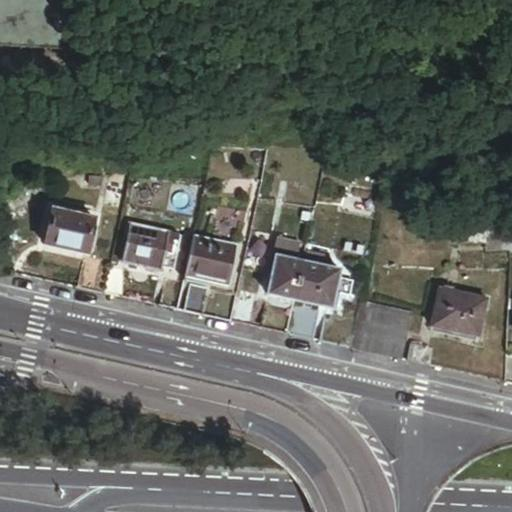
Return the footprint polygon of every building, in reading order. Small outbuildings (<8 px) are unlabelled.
[(0,0),(0,49),(71,52),(72,0),(0,0)] [(95,219),(53,209),(45,246),(87,255),(95,219)] [(309,223),(310,215),(302,213),(300,221),(309,223)] [(511,233),(511,222),(485,223),(485,224),(485,234),(511,233)] [(485,234),(485,224),(454,224),(454,240),(485,239),(485,234)] [(162,267),(170,234),(129,225),(121,263),(161,272),(162,267)] [(511,233),(485,234),(485,239),(485,251),(508,251),(508,260),(511,260),(511,239),(511,233)] [(180,236),(170,234),(162,267),(173,270),(180,236)] [(234,247),(193,238),(184,276),(209,282),(226,286),(234,247)] [(298,244),(279,240),(276,257),(294,261),(298,244)] [(109,270),(111,263),(85,257),(78,289),(104,294),(109,270)] [(293,301),(301,262),(294,261),(276,257),(267,295),(293,301)] [(341,271),(301,262),(293,301),(332,309),(336,294),(339,279),(341,271)] [(123,273),(109,270),(104,294),(121,298),(123,273)] [(184,276),(183,281),(208,286),(209,282),(184,276)] [(339,279),(336,294),(350,297),(354,282),(339,279)] [(190,285),(184,312),(202,316),(207,289),(190,285)] [(485,300),(440,290),(432,326),(477,336),(485,300)] [(255,298),(237,294),(230,322),(249,327),(255,298)] [(361,305),(351,349),(401,361),(411,316),(361,305)] [(298,307),(292,336),(314,341),(320,312),(298,307)] [(407,362),(429,367),(433,350),(411,345),(407,362)]
